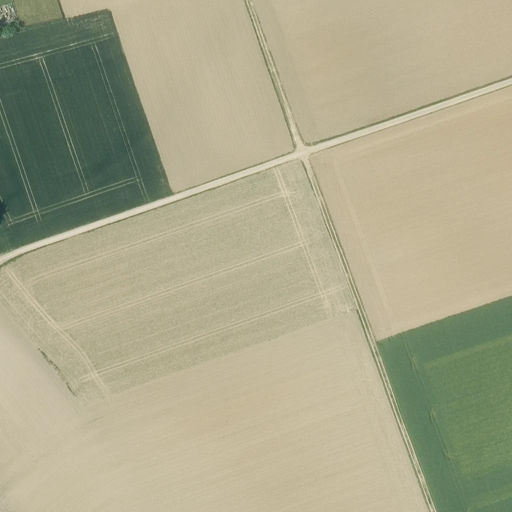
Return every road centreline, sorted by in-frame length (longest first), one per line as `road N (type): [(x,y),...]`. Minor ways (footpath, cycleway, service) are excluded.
road 1 (track): [(0,270),(14,257),(511,83)]
road 2 (track): [(435,511),(305,155)]
road 3 (track): [(307,154),(252,0)]
